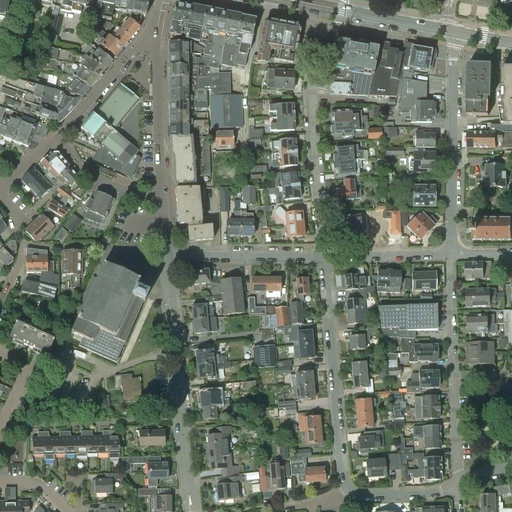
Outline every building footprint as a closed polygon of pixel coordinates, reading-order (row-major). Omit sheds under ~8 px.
[(0,0),(0,22),(3,23),(3,20),(4,21),(9,1),(9,0),(0,0)] [(71,14),(71,13),(73,0),(60,0),(60,1),(62,1),(60,12),(71,14)] [(73,0),(71,13),(80,15),(81,7),(85,8),(86,0),(73,0)] [(111,21),(113,11),(115,0),(97,0),(94,17),(111,21)] [(115,0),(113,11),(126,13),(128,0),(115,0)] [(128,0),(126,13),(130,14),(129,18),(139,26),(141,16),(145,17),(148,0),(128,0)] [(185,39),(191,7),(175,4),(173,12),(183,14),(178,37),(183,39),(185,39)] [(51,17),(47,34),(57,36),(61,20),(57,18),(59,8),(54,6),(51,17)] [(198,33),(203,10),(191,7),(185,39),(198,42),(200,33),(198,33)] [(16,28),(21,29),(25,12),(20,10),(16,28)] [(212,36),(213,36),(217,12),(203,10),(198,33),(200,33),(212,36)] [(178,37),(183,14),(173,12),(169,35),(169,41),(176,41),(176,37),(178,37)] [(209,60),(208,68),(209,68),(209,74),(218,74),(218,70),(219,66),(229,15),(217,12),(213,36),(212,36),(211,37),(211,48),(210,56),(209,60)] [(231,68),(241,17),(229,15),(219,66),(231,68)] [(241,17),(231,68),(236,69),(236,66),(244,68),(246,57),(247,57),(248,52),(249,52),(255,20),(241,17)] [(129,21),(120,32),(130,40),(139,29),(129,21)] [(268,50),(273,23),(268,22),(264,25),(263,24),(257,58),(252,57),(250,65),(265,66),(268,50)] [(273,23),(268,50),(274,51),(272,59),(278,61),(291,64),(292,59),(293,55),(298,31),(295,27),(273,23)] [(116,28),(109,38),(123,49),(130,40),(120,32),(116,28)] [(123,49),(109,38),(106,35),(99,31),(93,29),(90,38),(97,41),(98,38),(102,41),(98,45),(115,59),(123,49)] [(47,34),(44,43),(54,46),(57,36),(47,34)] [(330,83),(330,96),(369,97),(379,42),(357,38),(357,41),(352,40),(352,39),(351,38),(351,37),(349,36),(347,35),(346,35),(345,35),(343,35),(342,35),(341,35),(339,36),(337,37),(336,39),(335,40),(335,42),(335,43),(335,45),(335,46),(335,48),(336,49),(330,83)] [(169,52),(169,54),(194,54),(199,54),(201,49),(186,43),(169,42),(169,52)] [(379,42),(369,97),(396,98),(399,84),(396,83),(402,53),(398,52),(399,48),(395,47),(396,46),(379,42)] [(112,63),(98,51),(88,43),(80,53),(84,56),(105,71),(112,63)] [(204,46),(202,54),(210,56),(211,48),(204,46)] [(402,53),(396,83),(399,84),(401,71),(412,73),(413,69),(427,71),(431,72),(434,54),(433,50),(430,47),(423,46),(422,52),(413,50),(413,49),(411,49),(411,50),(402,48),(402,49),(402,53)] [(47,49),(44,61),(81,68),(97,80),(105,71),(84,56),(78,55),(78,56),(74,56),(74,54),(47,49)] [(169,54),(169,67),(197,67),(201,67),(208,68),(209,60),(201,59),(195,59),(194,54),(169,54)] [(53,75),(56,75),(75,79),(89,90),(97,80),(81,68),(44,61),(41,70),(53,72),(53,75)] [(466,103),(467,103),(478,103),(480,65),(468,65),(466,103)] [(492,65),(480,65),(478,103),(489,104),(489,98),(491,98),(491,85),(492,65)] [(169,67),(170,79),(197,78),(209,78),(209,74),(209,68),(208,68),(201,67),(197,67),(169,67)] [(511,68),(502,67),(501,72),(502,72),(502,90),(499,90),(498,98),(498,103),(498,107),(501,125),(511,125),(511,68)] [(273,90),(292,91),(293,72),(272,71),(272,72),(269,72),(268,81),(267,81),(266,89),(273,90)] [(403,80),(398,111),(411,111),(411,124),(431,124),(431,119),(434,119),(434,117),(435,116),(435,114),(434,112),(434,105),(434,104),(432,102),(426,102),(426,84),(411,81),(412,74),(402,72),(400,80),(403,80)] [(218,74),(209,74),(209,78),(209,90),(210,91),(210,97),(230,97),(230,75),(218,74)] [(56,75),(53,91),(81,100),(89,90),(75,79),(56,75)] [(170,79),(169,79),(169,90),(209,90),(209,78),(197,78),(170,79)] [(4,86),(28,95),(44,101),(48,99),(70,107),(73,109),(75,103),(74,102),(75,100),(79,101),(80,100),(80,101),(81,100),(53,91),(40,88),(33,86),(7,79),(4,86)] [(139,101),(120,85),(94,116),(92,115),(80,130),(84,134),(83,135),(82,136),(83,136),(81,141),(99,149),(100,147),(101,147),(108,153),(103,165),(130,177),(138,160),(134,157),(138,152),(112,131),(116,127),(117,128),(118,127),(117,127),(139,101)] [(2,88),(0,93),(14,99),(16,93),(2,88)] [(207,102),(206,92),(210,91),(209,90),(169,90),(169,102),(207,102)] [(31,105),(30,108),(38,111),(39,107),(41,106),(62,114),(62,115),(66,117),(68,110),(68,108),(69,108),(70,107),(48,99),(44,101),(28,95),(27,96),(26,96),(24,100),(25,102),(25,103),(31,105)] [(230,97),(210,97),(210,129),(241,128),(240,96),(230,97)] [(3,104),(13,107),(14,103),(5,99),(3,104)] [(207,109),(207,102),(169,102),(169,114),(192,114),(191,110),(207,109)] [(489,104),(478,103),(467,103),(467,116),(488,116),(489,104)] [(293,105),(268,107),(268,119),(271,119),(294,118),(293,110),(293,105)] [(38,111),(30,108),(29,110),(23,108),(21,113),(28,115),(28,113),(39,117),(40,119),(44,120),(46,119),(51,121),(50,122),(52,123),(52,122),(55,124),(58,124),(61,118),(60,118),(60,115),(62,116),(62,115),(62,114),(41,106),(39,107),(38,111)] [(0,127),(16,134),(16,132),(33,139),(32,141),(38,143),(39,142),(41,138),(43,139),(47,128),(36,124),(35,127),(10,117),(9,122),(1,119),(5,110),(0,108),(0,127)] [(351,111),(331,113),(332,125),(362,124),(366,123),(365,117),(361,117),(361,112),(351,113),(351,111)] [(192,122),(192,114),(169,114),(169,126),(196,126),(207,126),(207,122),(192,122)] [(294,118),(271,119),(271,125),(269,125),(269,133),(294,131),(294,127),(294,118)] [(332,125),(330,126),(331,135),(341,135),(341,138),(353,137),(353,132),(362,131),(362,130),(367,129),(367,123),(366,123),(362,124),(332,125)] [(511,125),(501,125),(490,125),(490,133),(483,133),(483,134),(468,134),(468,132),(467,132),(467,150),(468,150),(468,149),(496,149),(511,148),(511,125)] [(170,139),(171,139),(187,138),(187,131),(192,131),(192,130),(196,130),(196,126),(169,126),(170,139)] [(0,127),(0,131),(4,133),(3,138),(12,141),(12,142),(14,143),(14,144),(18,146),(19,145),(27,148),(28,148),(32,149),(37,144),(38,143),(32,141),(33,139),(16,132),(16,134),(0,127)] [(249,127),(249,138),(259,137),(262,137),(262,130),(254,130),(254,127),(249,127)] [(367,129),(367,140),(382,140),(381,129),(367,129)] [(395,140),(395,129),(388,130),(383,130),(384,140),(395,140)] [(215,132),(215,147),(233,147),(233,132),(215,132)] [(436,142),(434,140),(434,135),(422,135),(422,133),(415,133),(415,148),(434,149),(434,148),(436,146),(436,142)] [(259,144),(259,137),(249,138),(248,138),(249,155),(256,155),(255,145),(259,144)] [(187,138),(171,139),(175,186),(183,186),(195,185),(190,138),(187,138)] [(295,141),(270,143),(271,156),(296,154),(295,145),(295,141)] [(333,155),(333,157),(333,161),(334,163),(353,162),(361,161),(366,161),(366,152),(357,153),(357,147),(351,147),(335,148),(335,154),(333,155)] [(48,173),(46,175),(52,179),(52,178),(54,180),(59,175),(70,187),(78,180),(68,168),(69,167),(58,155),(58,154),(53,154),(53,155),(48,160),(46,158),(39,164),(48,173)] [(296,154),(271,156),(272,169),(297,167),(296,162),(297,162),(296,154)] [(413,163),(409,163),(409,171),(413,172),(434,172),(434,155),(413,155),(413,163)] [(334,164),(333,166),(334,169),(335,171),(335,172),(337,172),(337,178),(359,176),(358,169),(361,169),(361,161),(353,162),(334,163),(334,164)] [(486,188),(506,188),(506,166),(486,166),(486,188)] [(52,179),(46,175),(42,179),(33,170),(21,182),(39,200),(56,184),(51,180),(52,179)] [(280,174),(273,175),(274,189),(280,188),(280,189),(299,187),(298,179),(297,175),(281,176),(280,174)] [(341,191),(335,191),(336,202),(337,202),(337,206),(345,205),(345,201),(359,200),(358,191),(360,191),(358,181),(353,181),(353,182),(344,183),(344,187),(341,188),(341,191)] [(77,189),(70,194),(80,201),(87,193),(80,186),(77,189)] [(60,187),(56,193),(63,198),(59,205),(64,208),(68,201),(68,202),(73,196),(60,187)] [(198,187),(175,189),(178,225),(187,225),(188,243),(212,241),(211,227),(201,228),(198,187)] [(241,187),(241,205),(254,204),(254,187),(241,187)] [(280,189),(269,190),(269,196),(275,195),(276,205),(283,205),(282,201),(300,199),(299,195),(300,195),(299,187),(280,189)] [(413,196),(413,207),(434,207),(434,196),(438,196),(438,188),(434,188),(434,187),(406,187),(406,196),(413,196)] [(108,198),(107,199),(94,193),(84,219),(98,225),(101,217),(105,219),(111,205),(112,205),(114,200),(108,198)] [(47,210),(62,218),(63,219),(68,210),(64,208),(59,205),(52,201),(47,210)] [(264,207),(259,208),(261,228),(266,228),(265,213),(270,213),(269,207),(264,207)] [(62,218),(47,210),(44,213),(60,221),(62,218)] [(228,237),(240,237),(240,210),(234,210),(234,221),(227,221),(227,223),(226,223),(226,228),(228,228),(228,237)] [(240,210),(240,237),(253,237),(253,228),(254,228),(254,223),(253,223),(253,221),(252,221),(252,219),(252,215),(246,215),(246,210),(240,210)] [(399,212),(390,212),(391,220),(391,236),(400,235),(399,212)] [(285,214),(286,227),(303,225),(301,213),(285,214)] [(406,228),(419,241),(434,227),(433,226),(437,223),(431,217),(428,220),(421,214),(406,228)] [(24,232),(36,244),(53,228),(41,215),(24,232)] [(63,227),(72,234),(81,222),(73,215),(63,227)] [(361,235),(368,235),(366,216),(359,217),(359,216),(339,219),(339,228),(340,228),(342,239),(361,237),(361,235)] [(511,220),(473,220),(473,227),(467,227),(467,233),(473,233),(472,241),(511,241),(511,240),(511,220)] [(303,225),(286,227),(287,239),(304,237),(303,225)] [(55,238),(60,242),(67,233),(62,229),(55,238)] [(0,273),(3,271),(2,271),(5,268),(6,268),(9,265),(10,265),(11,264),(12,260),(11,258),(15,254),(16,248),(15,243),(9,242),(3,248),(0,251),(0,273)] [(25,250),(26,274),(53,273),(53,263),(46,263),(46,252),(25,250)] [(62,252),(62,276),(62,282),(71,282),(71,276),(72,276),(72,252),(62,252)] [(71,282),(71,289),(79,289),(79,276),(82,276),(82,252),(72,252),(72,276),(71,276),(71,282)] [(466,263),(466,281),(491,280),(491,270),(501,269),(500,265),(491,265),(491,263),(466,263)] [(76,321),(70,334),(82,339),(78,347),(89,352),(115,364),(124,345),(143,303),(144,303),(148,294),(136,289),(140,281),(122,273),(103,265),(80,317),(78,316),(76,321)] [(222,297),(222,303),(224,316),(244,314),(240,279),(220,281),(209,279),(208,271),(190,273),(191,286),(209,284),(209,287),(211,288),(212,299),(222,297)] [(377,293),(388,294),(389,271),(377,271),(377,276),(377,281),(377,288),(377,293)] [(389,271),(388,294),(399,294),(399,289),(399,288),(400,271),(389,271)] [(411,274),(412,291),(435,291),(435,273),(411,274)] [(352,296),(366,295),(373,294),(372,288),(365,289),(363,276),(356,277),(356,276),(343,278),(344,279),(342,279),(343,285),(344,285),(345,292),(350,291),(351,296),(352,296)] [(252,293),(265,293),(266,279),(252,279),(252,293)] [(266,279),(265,293),(265,298),(280,298),(280,279),(266,279)] [(296,303),(290,304),(291,325),(302,324),(301,303),(303,301),(303,296),(309,295),(307,279),(295,280),(297,296),(296,298),(296,303)] [(21,293),(54,300),(56,288),(24,282),(21,293)] [(466,291),(467,299),(503,299),(503,291),(495,291),(489,291),(471,291),(466,291)] [(345,307),(345,314),(364,312),(363,300),(367,300),(366,295),(352,296),(352,301),(346,302),(346,306),(345,307)] [(254,307),(254,297),(248,297),(249,314),(265,314),(265,307),(254,307)] [(503,299),(467,299),(467,308),(490,308),(490,307),(495,307),(495,302),(503,302),(503,299)] [(205,306),(191,307),(193,321),(213,319),(212,308),(206,308),(205,306)] [(406,307),(377,308),(382,338),(388,338),(401,339),(401,340),(407,340),(413,340),(413,332),(437,331),(437,330),(436,307),(436,306),(406,306),(406,307)] [(275,309),(275,315),(277,328),(289,327),(287,308),(275,309)] [(365,324),(365,330),(379,329),(379,322),(365,324),(364,312),(345,314),(346,321),(347,321),(348,326),(365,324)] [(488,316),(467,316),(468,326),(489,326),(490,325),(495,324),(494,316),(488,316)] [(193,323),(192,323),(192,332),(194,332),(194,335),(208,334),(215,333),(214,319),(213,319),(193,321),(193,323)] [(9,339),(47,356),(55,337),(17,321),(9,339)] [(497,327),(504,327),(504,324),(496,324),(495,324),(490,325),(489,326),(468,326),(468,334),(481,334),(481,338),(484,338),(484,334),(489,334),(498,333),(497,327)] [(298,342),(298,346),(312,345),(312,344),(313,343),(313,338),(312,338),(311,332),(297,333),(297,327),(281,328),(282,336),(288,336),(289,342),(298,342)] [(363,337),(349,338),(350,351),(364,350),(363,342),(369,342),(368,336),(380,335),(379,329),(365,330),(365,331),(365,336),(363,337)] [(407,340),(401,340),(401,355),(408,355),(409,355),(437,354),(437,345),(414,346),(413,347),(413,340),(407,340)] [(466,344),(466,355),(494,354),(493,343),(466,344)] [(312,345),(298,346),(292,347),(293,361),(299,360),(313,359),(313,352),(314,352),(314,347),(313,347),(312,345)] [(274,346),(252,348),(254,370),(276,368),(274,346)] [(196,353),(197,366),(226,362),(225,356),(218,357),(217,355),(212,355),(211,352),(209,352),(209,350),(204,350),(204,352),(196,353)] [(409,355),(408,355),(408,363),(414,363),(437,363),(437,354),(409,355)] [(494,354),(466,355),(467,366),(494,365),(494,354)] [(226,362),(197,366),(198,379),(207,378),(207,380),(218,379),(217,370),(226,369),(226,364),(226,362)] [(351,364),(352,377),(366,376),(365,363),(351,364)] [(397,368),(386,369),(387,377),(400,376),(399,368),(397,368)] [(410,379),(410,382),(438,380),(437,372),(418,372),(418,374),(413,374),(413,378),(410,379)] [(292,380),(292,388),(313,386),(311,373),(295,375),(295,380),(292,380)] [(131,376),(114,377),(115,388),(121,388),(122,396),(123,396),(124,403),(141,402),(139,379),(131,380),(131,376)] [(366,376),(352,377),(353,390),(371,388),(370,380),(366,380),(366,376)] [(438,380),(410,382),(406,382),(406,393),(419,393),(419,390),(438,389),(438,380)] [(241,385),(242,392),(255,390),(254,383),(241,385)] [(313,386),(292,388),(293,396),(297,396),(297,401),(314,400),(313,386)] [(200,395),(201,408),(215,407),(229,406),(228,399),(223,400),(223,392),(200,395)] [(391,403),(393,417),(400,416),(399,410),(401,410),(400,403),(402,403),(401,394),(390,395),(391,403)] [(414,398),(414,409),(439,409),(438,405),(438,397),(414,398)] [(374,400),(354,402),(356,415),(371,414),(371,408),(375,407),(374,400)] [(278,410),(285,409),(295,408),(294,401),(277,403),(278,410)] [(215,407),(201,408),(203,421),(216,420),(215,412),(229,411),(229,406),(215,407)] [(439,409),(414,409),(415,421),(439,420),(439,413),(439,412),(439,409)] [(299,433),(300,433),(320,431),(320,429),(321,429),(321,424),(319,424),(319,418),(313,418),(313,414),(298,415),(299,433)] [(371,414),(356,415),(357,429),(373,427),(371,414)] [(393,417),(395,426),(403,426),(403,416),(400,416),(393,417)] [(205,445),(206,453),(229,450),(228,435),(231,434),(230,428),(216,429),(216,436),(207,437),(207,445),(205,445)] [(439,428),(412,429),(412,439),(413,439),(440,439),(439,428)] [(320,431),(300,433),(301,437),(305,437),(306,446),(308,446),(308,448),(324,446),(323,438),(320,438),(320,431)] [(64,433),(65,456),(75,455),(75,437),(71,437),(70,436),(70,432),(64,433)] [(75,437),(75,455),(76,455),(76,460),(86,460),(86,455),(86,432),(80,432),(80,436),(79,437),(75,437)] [(91,432),(86,432),(86,455),(97,455),(97,437),(93,437),(91,436),(91,432)] [(97,437),(97,455),(108,455),(107,432),(102,432),(102,435),(101,437),(97,437)] [(107,432),(108,455),(109,459),(119,459),(119,455),(119,437),(114,437),(113,435),(113,432),(107,432)] [(139,432),(139,447),(164,446),(164,432),(139,432)] [(32,456),(43,456),(43,433),(37,433),(37,437),(36,438),(32,438),(32,456)] [(43,433),(43,456),(43,461),(54,461),(54,456),(54,438),(50,438),(48,437),(48,433),(43,433)] [(57,438),(54,438),(54,456),(65,456),(64,433),(59,433),(59,436),(57,438)] [(358,443),(356,444),(357,450),(359,450),(359,451),(360,455),(368,454),(367,450),(383,449),(382,439),(373,440),(372,437),(358,439),(358,443)] [(440,439),(413,439),(413,443),(417,443),(417,450),(440,449),(440,439)] [(397,440),(399,455),(412,455),(412,449),(404,449),(404,440),(403,440),(397,440)] [(279,445),(280,460),(287,460),(286,444),(279,445)] [(229,450),(206,453),(206,460),(209,459),(210,471),(220,470),(221,478),(240,476),(240,468),(231,468),(229,450)] [(385,472),(401,470),(401,466),(400,462),(399,455),(388,456),(389,462),(385,462),(384,461),(365,463),(367,479),(385,477),(385,472)] [(145,458),(122,459),(123,473),(126,473),(130,470),(130,465),(145,465),(145,458)] [(302,458),(289,459),(290,470),(294,470),(294,466),(302,465),(302,458)] [(423,460),(417,460),(417,461),(418,470),(441,470),(440,459),(423,460)] [(147,488),(158,488),(158,480),(167,480),(167,464),(147,464),(147,480),(147,488)] [(269,465),(270,477),(265,477),(263,465),(258,466),(260,481),(265,481),(266,491),(276,490),(276,491),(284,490),(283,479),(289,478),(288,464),(277,465),(269,465)] [(298,470),(298,475),(305,475),(306,485),(313,485),(312,483),(324,481),(323,468),(305,470),(304,470),(298,470)] [(411,471),(406,471),(401,472),(403,483),(408,482),(407,475),(411,475),(411,480),(424,479),(424,481),(441,481),(441,470),(418,470),(418,471),(411,471)] [(112,481),(122,481),(121,474),(105,475),(105,481),(94,481),(92,482),(92,494),(94,494),(94,495),(112,494),(112,481)] [(228,485),(216,486),(218,502),(240,500),(238,484),(243,484),(242,477),(228,479),(228,485)] [(481,503),(481,511),(499,510),(498,504),(496,504),(496,497),(511,492),(511,486),(509,487),(508,486),(507,486),(501,487),(501,486),(489,489),(489,495),(481,496),(481,499),(480,499),(480,503),(481,503)] [(170,511),(170,497),(159,497),(159,490),(138,490),(138,498),(154,497),(153,511),(170,511)] [(15,497),(10,498),(9,511),(28,511),(28,502),(17,502),(15,501),(15,497)] [(3,503),(0,502),(0,511),(9,511),(10,498),(4,498),(4,501),(3,503)]
